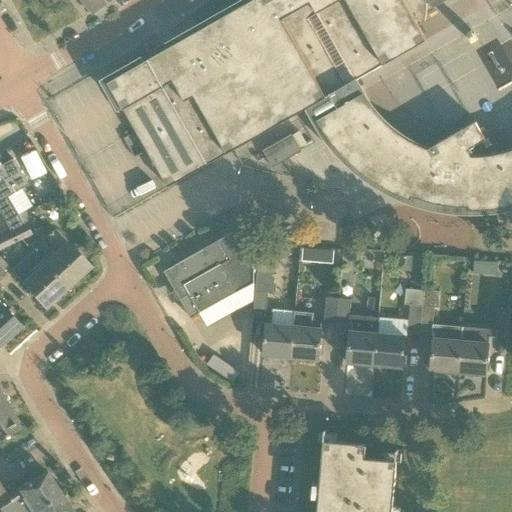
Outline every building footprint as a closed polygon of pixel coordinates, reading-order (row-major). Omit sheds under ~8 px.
[(108,0),(80,0),(91,14),(108,0)] [(337,92),(357,80),(426,40),(418,25),(425,21),(427,12),(427,3),(426,0),(252,0),(148,60),(208,165),(337,92)] [(168,187),(208,165),(148,60),(108,82),(168,187)] [(511,149),(509,151),(490,155),(483,141),(486,139),(476,121),(429,148),(416,143),(403,136),(392,127),(381,117),(373,106),(365,95),(357,80),(337,92),(344,105),(317,120),(329,137),(342,154),(357,168),(374,181),(392,191),(411,200),(413,196),(431,202),(451,205),(470,207),(470,210),(483,210),(498,208),(511,205),(511,149)] [(302,152),(301,151),(292,134),(263,151),(273,168),(302,152)] [(0,201),(28,185),(13,159),(1,166),(0,164),(0,201)] [(7,235),(11,244),(32,234),(27,225),(7,235)] [(52,272),(67,288),(90,267),(55,230),(47,238),(58,250),(44,263),(52,272)] [(165,271),(175,290),(191,318),(215,305),(217,309),(218,310),(219,309),(225,306),(226,305),(226,303),(223,300),(254,283),(254,243),(233,233),(165,271)] [(0,249),(11,244),(7,235),(0,238),(0,249)] [(321,249),(302,248),(301,260),(319,262),(321,249)] [(0,279),(11,270),(0,258),(0,279)] [(52,272),(44,263),(31,274),(20,262),(11,270),(46,308),(67,288),(52,272)] [(266,317),(268,292),(273,293),(276,266),(258,265),(254,316),(266,317)] [(410,305),(423,306),(424,290),(407,288),(405,305),(410,305)] [(440,291),(424,290),(423,306),(424,306),(435,307),(439,308),(440,291)] [(338,324),(340,299),(327,298),(324,323),(338,324)] [(379,317),(350,315),(351,300),(340,299),(338,324),(351,325),(348,363),(377,365),(379,334),(377,334),(379,317)] [(0,348),(0,349),(10,341),(7,338),(21,326),(0,303),(0,348)] [(408,330),(421,331),(424,306),(423,306),(410,305),(408,330)] [(433,332),(434,325),(435,307),(424,306),(421,331),(433,332)] [(293,358),(297,311),(272,309),(271,324),(266,324),(264,355),(293,358)] [(322,329),(311,328),(313,313),(297,311),(293,358),(319,360),(322,329)] [(496,338),(509,339),(509,337),(511,314),(498,313),(497,330),(496,338)] [(434,325),(433,332),(434,333),(431,370),(460,372),(464,327),(434,325)] [(490,337),(496,338),(497,330),(464,327),(460,372),(487,375),(490,337)] [(379,334),(377,365),(403,367),(406,336),(379,334)] [(0,439),(20,428),(7,404),(0,407),(0,439)] [(324,441),(319,501),(317,511),(392,511),(397,461),(366,458),(367,445),(358,445),(358,444),(324,441)] [(33,511),(60,494),(46,472),(34,480),(33,479),(18,489),(6,497),(10,502),(0,508),(0,510),(1,511),(33,511)] [(33,511),(72,511),(60,494),(33,511)]
